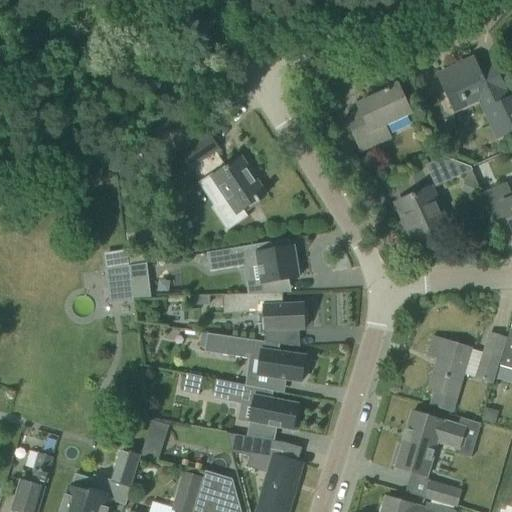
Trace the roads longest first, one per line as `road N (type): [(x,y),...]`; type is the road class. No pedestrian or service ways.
road 1 (residential): [(384,285),(256,80)]
road 2 (residential): [(318,511),(384,285)]
road 3 (residential): [(256,80),(419,0)]
road 4 (residential): [(511,278),(384,285)]
